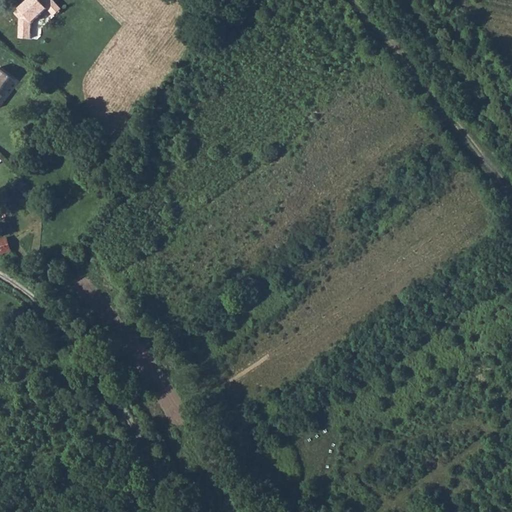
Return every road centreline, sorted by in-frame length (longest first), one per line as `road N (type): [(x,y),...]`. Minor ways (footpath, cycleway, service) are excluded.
road 1 (track): [(0,274),(36,298),(112,390),(174,511)]
road 2 (track): [(511,192),(355,0)]
